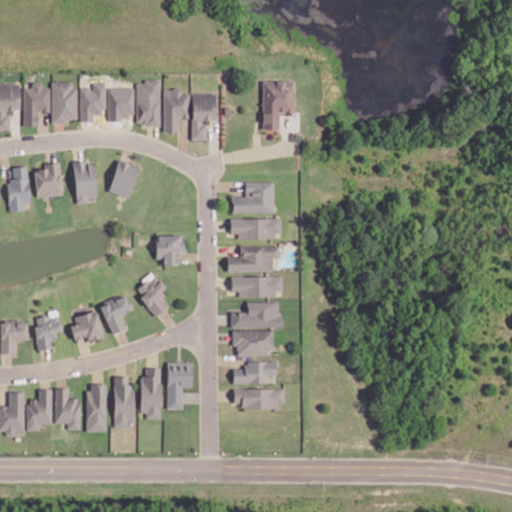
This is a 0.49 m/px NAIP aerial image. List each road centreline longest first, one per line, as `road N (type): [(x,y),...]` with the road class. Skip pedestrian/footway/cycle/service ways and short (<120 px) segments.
road 1 (residential): [(0,473),(420,476),(511,487)]
road 2 (residential): [(201,477),(198,175)]
road 3 (residential): [(0,380),(55,375),(199,335)]
road 4 (residential): [(198,175),(110,142),(0,151)]
